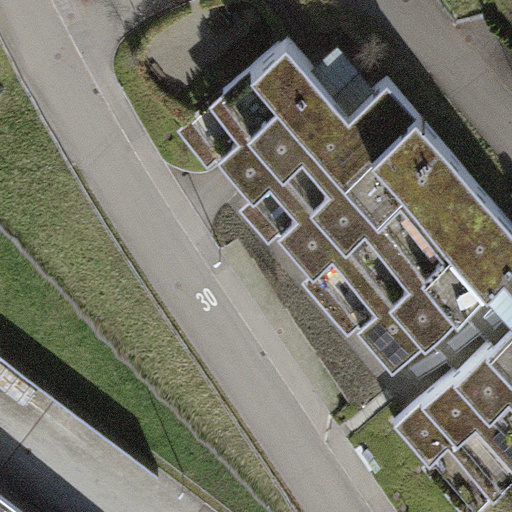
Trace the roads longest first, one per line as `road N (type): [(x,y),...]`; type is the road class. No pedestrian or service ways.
road 1 (residential): [(46,58),(347,511)]
road 2 (residential): [(511,133),(394,0)]
road 3 (unknown): [(134,511),(0,437)]
